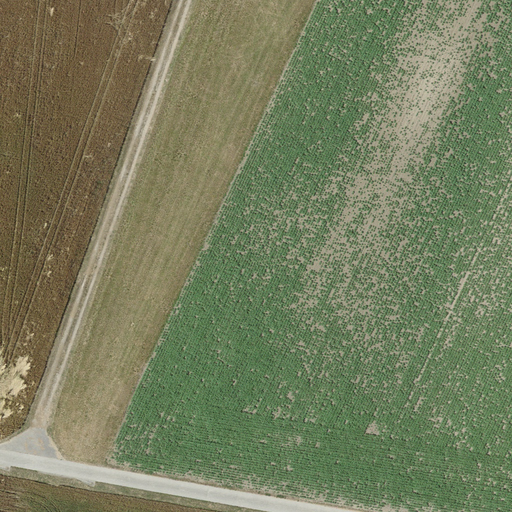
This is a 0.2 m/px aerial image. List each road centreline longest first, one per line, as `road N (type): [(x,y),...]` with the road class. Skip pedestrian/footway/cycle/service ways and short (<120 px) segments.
road 1 (track): [(28,462),(185,0)]
road 2 (track): [(0,457),(308,511)]
